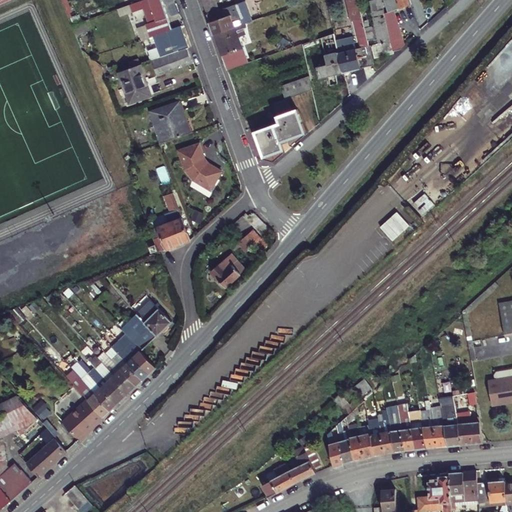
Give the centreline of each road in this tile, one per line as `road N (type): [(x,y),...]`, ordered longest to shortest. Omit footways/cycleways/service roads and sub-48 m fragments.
road 1 (tertiary): [(298,235),(504,0)]
road 2 (residential): [(257,190),(466,0)]
road 3 (residential): [(272,511),(347,477),(511,455)]
road 4 (tertiary): [(24,511),(194,350)]
road 5 (residential): [(257,190),(189,0)]
road 6 (residential): [(194,350),(193,255),(257,190)]
road 7 (tertiary): [(194,350),(298,235)]
